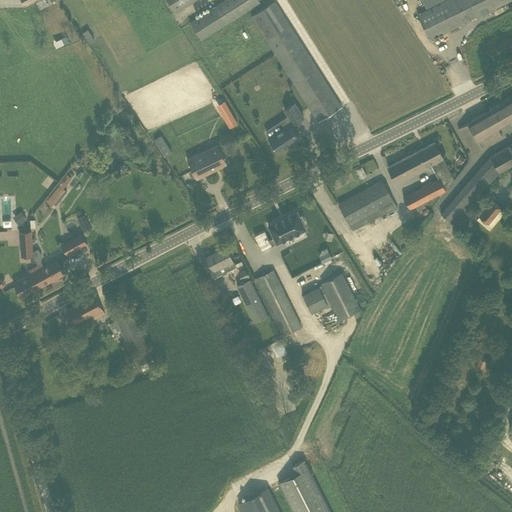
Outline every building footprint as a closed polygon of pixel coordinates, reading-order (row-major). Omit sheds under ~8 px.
[(167,0),(176,13),(195,0),(167,0)] [(202,39),(259,2),(258,0),(225,0),(191,22),(202,39)] [(444,0),(438,4),(417,14),(430,39),(508,0),(444,0)] [(318,121),(341,106),(275,1),(251,16),(318,121)] [(56,40),(58,46),(69,42),(67,36),(56,40)] [(458,128),(473,153),(483,147),(482,146),(502,134),(498,128),(510,120),(511,122),(511,97),(458,128)] [(224,100),(216,105),(228,126),(237,121),(224,100)] [(268,137),(278,152),(287,147),(286,146),(298,137),(290,124),(293,122),(294,123),(304,117),(294,102),(284,109),(288,115),(279,121),(284,127),(268,137)] [(442,184),(454,178),(434,141),(387,166),(396,182),(430,164),(438,178),(403,196),(409,208),(445,190),(442,184)] [(166,143),(159,147),(165,156),(172,152),(166,143)] [(187,158),(197,178),(227,163),(218,143),(187,158)] [(511,163),(511,143),(491,156),(490,155),(441,213),(454,224),(499,171),(511,163)] [(465,157),(460,154),(456,159),(461,163),(465,157)] [(381,216),(397,208),(382,180),(339,203),(353,230),(380,215),(381,216)] [(59,184),(46,201),(54,207),(67,190),(66,189),(63,188),(59,184)] [(488,224),(501,208),(492,199),(478,216),(488,224)] [(26,218),(21,211),(13,216),(18,223),(26,218)] [(273,237),(269,239),(272,245),(304,229),(302,224),(304,223),(300,215),(298,216),(295,211),(268,225),(273,237)] [(78,217),(85,231),(92,228),(85,213),(78,217)] [(21,256),(33,255),(31,230),(19,230),(21,256)] [(263,230),(253,235),(260,251),(272,245),(269,239),(268,239),(263,230)] [(87,243),(86,241),(84,237),(81,232),(70,238),(76,249),(87,243)] [(236,267),(232,260),(226,247),(204,258),(214,277),(222,273),(223,274),(227,272),(226,271),(236,267)] [(331,257),(329,251),(320,256),(322,262),(324,261),(325,264),(331,261),(329,258),(331,257)] [(33,267),(43,285),(64,273),(57,259),(40,268),(38,264),(33,267)] [(43,285),(33,267),(30,268),(32,272),(13,283),(21,297),(43,285)] [(249,276),(245,268),(237,272),(241,280),(249,276)] [(273,268),(254,278),(282,335),(302,325),(273,268)] [(321,282),(339,319),(360,309),(342,272),(321,282)] [(236,285),(254,322),(268,315),(250,278),(236,285)] [(319,286),(302,294),(311,313),(328,305),(319,286)] [(123,299),(120,291),(112,293),(115,301),(123,299)] [(74,323),(93,314),(95,318),(105,313),(96,295),(67,310),(74,323)] [(131,312),(116,319),(138,365),(140,364),(143,371),(156,364),(131,312)] [(277,355),(287,350),(281,337),(271,342),(277,355)] [(482,369),(486,360),(479,358),(476,366),(482,369)] [(128,361),(110,368),(113,376),(134,367),(133,365),(130,366),(128,361)] [(330,511),(304,460),(293,465),(297,473),(279,482),(293,511),(330,511)] [(239,502),(243,511),(280,511),(268,488),(239,502)]
